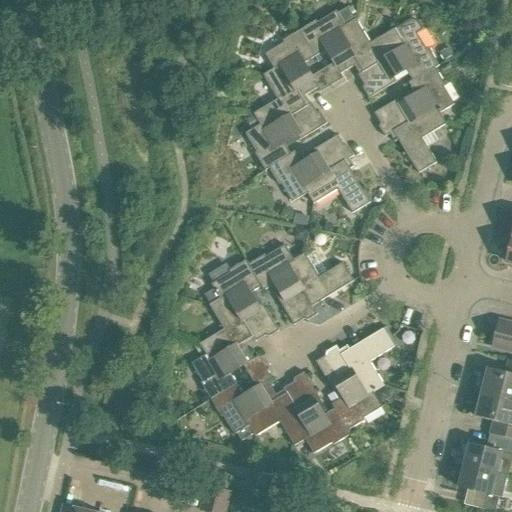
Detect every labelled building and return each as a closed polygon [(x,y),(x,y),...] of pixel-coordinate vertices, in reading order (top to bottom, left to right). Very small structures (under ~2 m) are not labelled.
[(345,26),(356,19),(348,7),(338,14),(345,26)] [(317,20),(300,30),(315,56),(326,50),(341,74),(352,67),(347,59),(353,56),(338,30),(345,26),(338,14),(337,11),(318,22),(317,20)] [(356,19),(345,26),(338,30),(353,56),(347,59),(352,67),(358,64),(363,72),(358,75),(364,85),(364,86),(386,72),(379,62),(405,46),(401,40),(395,29),(370,43),(356,19)] [(386,72),(364,86),(363,88),(369,98),(397,82),(394,77),(406,70),(413,80),(435,68),(439,66),(429,48),(427,50),(417,34),(423,30),(419,23),(418,22),(417,21),(416,20),(415,20),(413,19),(412,19),(410,20),(409,20),(395,29),(401,40),(405,46),(379,62),(386,72)] [(315,56),(300,30),(283,41),(284,43),(265,54),(274,68),(275,69),(282,64),(297,89),(303,86),(308,94),(318,87),(304,63),(315,56)] [(455,60),(449,64),(453,70),(459,66),(455,60)] [(275,69),(274,68),(263,75),(278,99),(254,113),(260,124),(261,124),(265,131),(290,116),(297,126),(319,113),(317,112),(311,102),(306,105),(301,97),(308,94),(303,86),(297,89),(282,64),(275,69)] [(435,68),(413,80),(408,83),(416,95),(403,102),(400,97),(374,113),(380,123),(380,124),(403,110),(409,121),(435,106),(440,113),(454,105),(443,86),(445,85),(435,68)] [(403,110),(380,124),(379,127),(385,137),(393,132),(419,174),(437,163),(422,139),(446,124),(440,113),(435,106),(409,121),(403,110)] [(261,124),(260,124),(246,133),(257,151),(255,153),(265,170),(291,154),(284,143),(297,136),(299,140),(327,123),(321,113),(319,113),(297,126),(290,116),(265,131),(261,124)] [(352,131),(343,136),(355,155),(364,149),(352,131)] [(291,154),(265,170),(266,170),(270,168),(279,184),(282,183),(293,202),(307,193),(303,185),(329,170),(322,159),(345,145),(344,145),(338,135),(312,151),(314,155),(302,163),(295,151),(291,154)] [(348,146),(345,145),(322,159),(329,170),(303,185),(307,193),(313,204),(338,189),(352,213),(371,203),(345,161),(354,156),(348,146)] [(296,214),(294,224),(307,226),(309,217),(296,214)] [(307,231),(296,229),(294,240),(305,242),(307,231)] [(408,264),(434,272),(440,251),(415,243),(408,264)] [(246,260),(261,286),(261,287),(263,291),(275,284),(283,296),(278,299),(294,325),(304,319),(305,320),(291,296),(302,290),(287,264),(294,260),(285,245),(266,256),(265,254),(249,264),(246,260)] [(304,253),(294,260),(287,264),(302,290),(291,296),(305,320),(308,320),(318,314),(313,306),(354,281),(343,263),(319,277),(304,253)] [(261,286),(246,260),(230,270),(227,264),(210,274),(214,282),(211,284),(214,288),(205,294),(210,304),(227,295),(243,320),(253,313),(267,336),(269,336),(279,330),(262,303),(258,305),(250,293),(261,287),(261,286)] [(227,295),(210,304),(209,304),(224,329),(200,343),(206,354),(211,361),(237,346),(240,352),(248,347),(244,341),(252,336),(255,341),(265,335),(267,336),(253,313),(243,320),(227,295)] [(511,323),(499,321),(493,348),(511,352),(511,323)] [(366,396),(374,393),(384,386),(370,362),(394,347),(383,329),(342,354),(337,346),(327,352),(326,354),(340,377),(351,370),(366,396)] [(211,361),(206,354),(192,363),(203,381),(201,383),(211,400),(237,384),(230,372),(254,358),(248,347),(240,352),(237,346),(211,361)] [(340,377),(326,354),(325,356),(316,362),(331,388),(336,385),(344,398),(332,405),(334,409),(349,430),(365,420),(364,418),(382,407),(374,393),(366,396),(351,370),(340,377)] [(488,368),(482,393),(511,400),(511,361),(508,361),(505,373),(488,368)] [(294,378),(294,380),(307,403),(297,409),(312,435),(305,439),(314,454),(332,443),(334,445),(351,434),(349,430),(334,409),(324,415),(316,403),(321,400),(304,372),(294,378)] [(278,398),(274,391),(267,396),(270,402),(245,418),(254,433),(256,436),(280,422),(295,446),(305,439),(312,435),(297,409),(307,403),(294,380),(293,382),(283,388),(286,393),(278,398)] [(244,395),(237,384),(211,400),(221,417),(224,415),(235,434),(237,433),(241,441),(254,433),(245,418),(270,402),(267,396),(274,391),(268,381),(244,395)] [(376,394),(382,403),(391,397),(385,388),(376,394)] [(480,401),(476,417),(502,424),(499,436),(509,439),(511,439),(511,400),(482,393),(480,401)] [(464,466),(496,474),(502,452),(469,444),(469,446),(462,446),(463,457),(466,457),(464,466)] [(496,474),(464,466),(458,487),(487,495),(483,510),(492,511),(495,511),(499,497),(491,495),(496,474)] [(205,485),(204,486),(199,511),(202,511),(226,511),(232,492),(205,485)]
